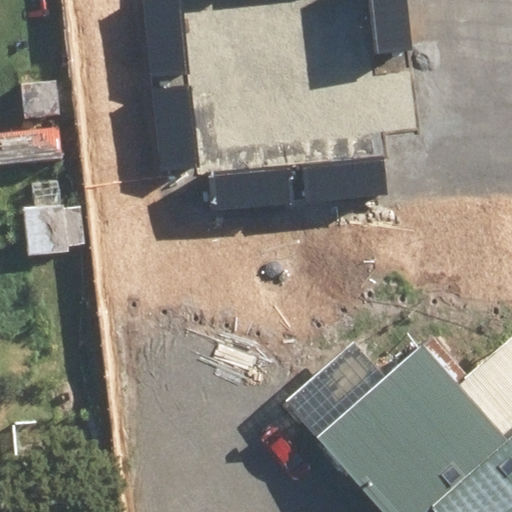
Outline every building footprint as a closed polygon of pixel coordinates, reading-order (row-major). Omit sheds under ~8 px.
[(351,0),(240,0),(331,104),(394,49),(351,0)] [(21,85),(22,121),(57,120),(55,84),(21,85)] [(64,123),(0,128),(0,165),(68,159),(64,123)] [(22,213),(25,260),(68,258),(67,250),(84,249),(81,209),(60,211),(58,186),(32,188),(33,212),(22,213)] [(511,511),(511,341),(456,390),(421,349),(314,444),(374,511),(511,511)]
